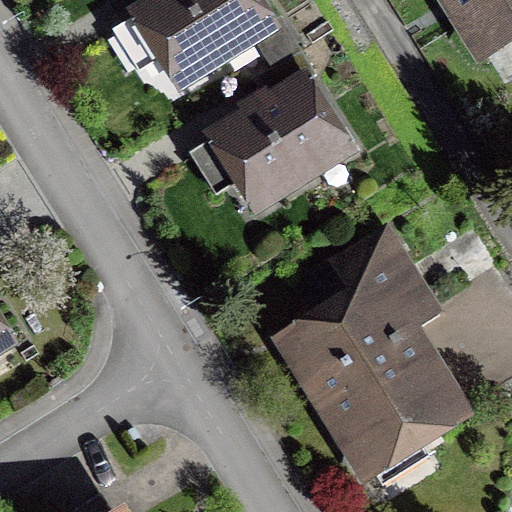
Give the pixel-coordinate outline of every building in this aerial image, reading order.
[(163,0),(137,16),(180,84),(257,37),(276,67),(296,54),(277,24),(269,28),(251,0),(163,0)] [(511,0),(446,0),(482,57),(511,38),(511,0)] [(214,139),(257,207),(346,151),(304,83),(316,75),(301,51),(296,54),(276,67),(253,82),(268,106),(214,139)] [(454,413),(401,329),(421,317),(378,249),(345,271),(360,296),(290,340),(369,466),(454,413)] [(111,511),(100,494),(70,511),(111,511)]
